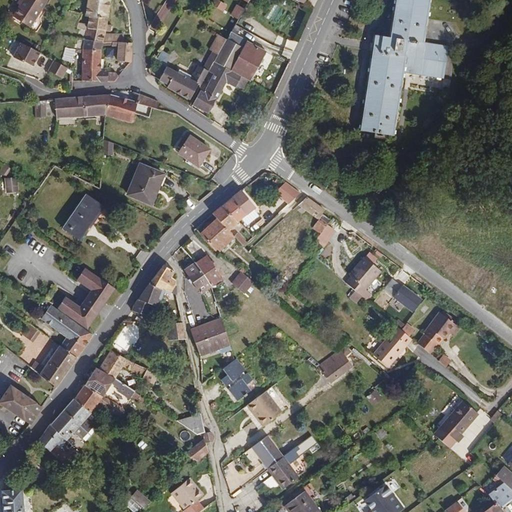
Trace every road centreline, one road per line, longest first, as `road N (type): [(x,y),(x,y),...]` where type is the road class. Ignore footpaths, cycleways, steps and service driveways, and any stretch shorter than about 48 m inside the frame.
road 1 (secondary): [(260,156),(173,236),(0,468)]
road 2 (unclassified): [(260,156),(511,339)]
road 3 (secondary): [(332,0),(260,156)]
road 4 (residential): [(260,156),(133,83)]
